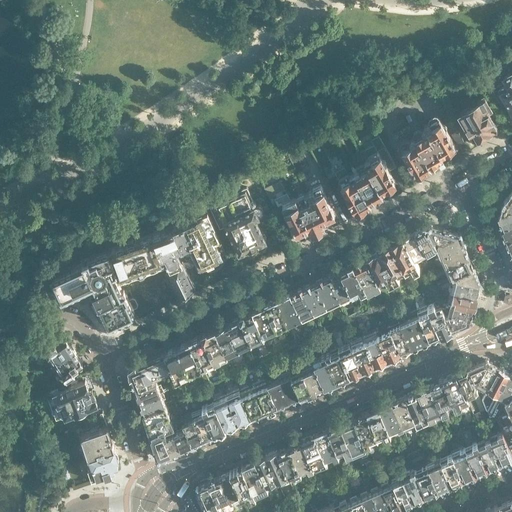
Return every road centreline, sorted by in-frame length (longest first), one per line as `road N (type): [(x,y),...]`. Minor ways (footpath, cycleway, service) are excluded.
road 1 (residential): [(102,355),(457,185)]
road 2 (tertiary): [(208,456),(463,345)]
road 3 (residential): [(146,479),(102,355)]
